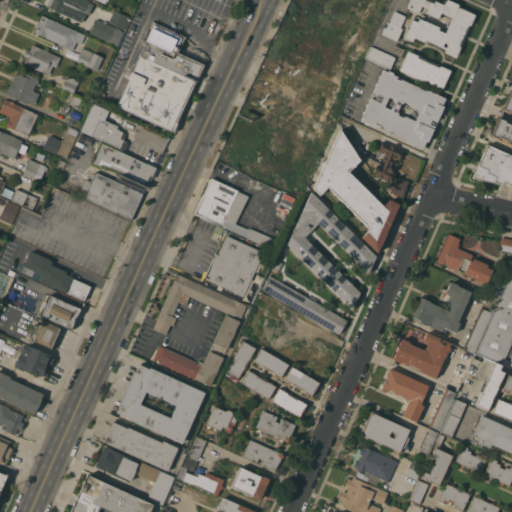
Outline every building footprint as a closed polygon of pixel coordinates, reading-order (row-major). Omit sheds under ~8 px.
[(82,22),(49,7),(46,5),(48,0),(87,0),(89,1),(89,2),(93,4),(88,14),(86,13),(82,22)] [(332,0),(322,23),(342,32),(340,35),(342,36),(340,40),(338,39),(338,40),(347,44),(330,81),(293,63),(292,65),(285,62),(286,60),(267,52),(290,0),(332,0)] [(439,27),(438,29),(445,33),(452,17),(441,12),(438,18),(426,12),(428,8),(422,5),(419,12),(408,7),(409,5),(408,4),(409,0),(434,0),(441,3),(443,0),(449,0),(459,4),(458,6),(475,14),(456,58),(444,52),(444,51),(414,37),(413,40),(405,37),(413,19),(417,21),(419,18),(425,21),(425,20),(439,27)] [(108,21),(114,10),(129,17),(123,29),(108,21)] [(406,16),(400,27),(402,28),(397,41),(381,34),(387,21),(389,22),(394,10),(406,16)] [(85,34),(81,44),(76,42),(72,51),(59,45),(60,44),(34,32),(42,15),(85,34)] [(103,22),(103,20),(107,22),(106,24),(123,32),(117,45),(89,32),(95,19),(103,22)] [(171,131),(134,113),(133,116),(115,108),(114,107),(114,106),(114,104),(117,98),(119,99),(128,79),(126,78),(128,75),(127,75),(128,73),(129,73),(130,71),(131,72),(146,40),(161,47),(165,37),(180,43),(175,53),(203,66),(171,131)] [(61,57),(56,67),(53,65),(49,74),(24,63),(26,57),(23,55),(26,48),(30,50),(32,44),(61,57)] [(394,57),(395,58),(391,67),(390,66),(389,69),(365,58),(370,46),(371,47),(371,46),(394,56),(394,57)] [(65,55),(67,49),(79,54),(82,47),(103,57),(97,70),(76,60),(76,59),(65,55)] [(398,70),(407,50),(451,70),(442,90),(398,70)] [(414,144),(413,146),(408,143),(409,142),(405,140),(406,140),(378,127),(379,125),(376,124),(375,126),(370,124),(369,126),(364,123),(364,122),(360,120),(363,114),(361,113),(363,110),(364,111),(366,106),(365,106),(366,103),(367,104),(370,97),(374,99),(377,94),(373,92),(376,85),(374,85),(376,82),(377,83),(379,78),(378,77),(379,75),(380,75),(383,69),(387,71),(388,70),(393,72),(393,74),(398,76),(397,78),(399,80),(400,78),(428,91),(428,90),(431,91),(432,90),(437,92),(437,94),(446,98),(442,105),(444,106),(437,122),(435,121),(433,125),(435,126),(428,141),(426,141),(423,148),(414,144)] [(8,95),(9,92),(7,91),(11,81),(12,81),(16,74),(18,75),(19,73),(25,76),(26,73),(38,78),(37,80),(39,80),(37,85),(36,84),(33,90),(39,93),(34,104),(27,101),(26,103),(8,95)] [(73,93),(61,88),(68,75),(79,80),(73,93)] [(511,146),(489,136),(510,89),(511,89),(511,146)] [(105,94),(100,105),(95,102),(101,92),(105,94)] [(71,101),(75,94),(82,99),(79,105),(71,101)] [(38,114),(28,136),(5,125),(10,116),(0,111),(0,108),(5,98),(38,114)] [(103,123),(105,120),(119,126),(118,129),(126,133),(123,140),(129,143),(125,151),(91,135),(93,132),(86,129),(92,117),(93,118),(98,106),(103,109),(98,120),(103,123)] [(70,116),(73,110),(81,113),(78,119),(70,116)] [(349,124),(338,119),(340,115),(351,120),(349,124)] [(217,159),(236,117),(258,127),(260,126),(267,129),(268,131),(277,136),(278,134),(300,144),(294,157),(292,156),(285,173),(308,183),(301,197),(219,160),(217,159)] [(78,131),(66,157),(55,152),(54,153),(42,147),(48,135),(60,140),(62,139),(64,140),(70,127),(78,131)] [(16,154),(19,155),(17,158),(15,157),(14,158),(1,152),(0,156),(0,129),(22,140),(21,143),(27,146),(23,154),(17,151),(16,154)] [(314,186),(322,168),(320,167),(323,161),(325,162),(340,129),(352,148),(354,146),(357,151),(355,152),(360,160),(348,171),(382,205),(389,199),(398,205),(377,253),(361,237),(370,229),(327,186),(321,193),(319,194),(313,188),(314,186)] [(399,160),(395,158),(395,159),(394,159),(391,166),(393,167),(394,169),(393,172),(392,173),(395,174),(393,178),(398,180),(400,177),(408,181),(403,192),(405,193),(404,195),(402,195),(402,197),(400,196),(398,201),(389,197),(391,193),(390,192),(391,189),(384,186),(386,180),(373,174),(377,165),(378,165),(380,165),(384,155),(384,154),(384,153),(378,151),(382,140),(404,150),(399,160)] [(99,146),(98,145),(100,141),(156,167),(148,186),(102,164),(101,166),(100,167),(98,167),(91,163),(99,146)] [(511,155),(511,186),(472,177),(475,171),(473,171),(478,160),(480,160),(483,151),(482,151),(485,143),(511,155)] [(45,166),(39,180),(23,172),(27,163),(26,163),(28,159),(29,159),(29,158),(45,166)] [(143,194),(131,220),(83,198),(84,197),(79,195),(82,188),(81,188),(86,179),(91,181),(92,178),(90,177),(92,173),(94,174),(95,172),(143,194)] [(192,213),(210,177),(237,190),(237,191),(248,196),(234,223),(250,230),(250,229),(274,240),(271,248),(247,237),(192,213)] [(13,191),(10,198),(1,194),(4,187),(13,191)] [(28,194),(28,193),(38,198),(33,209),(23,204),(22,206),(11,200),(16,188),(28,194)] [(376,256),(368,273),(318,223),(304,237),(360,292),(352,309),(286,244),(311,191),(376,256)] [(20,206),(11,224),(0,218),(0,213),(6,200),(20,206)] [(214,232),(217,225),(223,228),(220,235),(214,232)] [(448,233),(460,238),(458,242),(459,243),(457,247),(473,254),(471,259),(472,260),(473,258),(488,264),(487,267),(493,269),(487,284),(447,266),(447,265),(436,260),(448,233)] [(264,252),(244,296),(206,279),(206,277),(204,276),(215,253),(217,253),(226,234),(264,252)] [(511,240),(511,253),(499,251),(501,238),(511,240)] [(50,259),(50,260),(52,261),(51,264),(67,271),(66,274),(73,277),(73,278),(91,286),(85,300),(66,292),(31,277),(34,271),(22,266),(30,250),(50,259)] [(277,272),(271,268),(276,259),(283,263),(277,272)] [(511,267),(499,296),(492,293),(506,261),(511,264),(511,267)] [(511,267),(511,341),(502,364),(475,352),(492,312),(499,296),(511,267)] [(194,361),(194,362),(199,365),(206,349),(210,351),(213,343),(210,342),(224,312),(187,296),(183,304),(176,301),(170,315),(174,317),(171,325),(168,324),(168,328),(163,334),(158,331),(151,328),(156,322),(155,318),(175,273),(244,305),(208,385),(150,359),(157,344),(194,361)] [(347,320),(339,334),(261,289),(269,275),(347,320)] [(450,281),(458,285),(458,286),(471,292),(458,321),(460,322),(455,332),(443,327),(443,328),(440,326),(438,330),(420,321),(421,321),(411,316),(420,296),(430,301),(430,302),(443,308),(450,293),(446,292),(450,281)] [(79,308),(80,309),(71,328),(70,329),(40,316),(40,315),(43,308),(44,308),(46,302),(49,295),(50,295),(79,308)] [(475,352),(463,347),(481,307),(492,312),(475,352)] [(38,323),(38,322),(39,318),(58,326),(57,326),(60,327),(50,349),(30,340),(38,323)] [(418,370),(419,368),(408,363),(408,365),(393,359),(401,338),(409,341),(409,343),(423,349),(423,348),(424,349),(428,341),(423,339),(426,332),(440,338),(439,340),(442,341),(442,339),(451,343),(449,346),(451,347),(450,352),(448,351),(445,358),(444,358),(438,371),(440,371),(439,374),(437,373),(435,378),(418,370)] [(256,347),(251,356),(252,356),(249,361),(248,361),(246,365),(247,366),(244,371),(243,370),(238,378),(225,370),(242,340),(256,347)] [(54,359),(55,359),(52,366),(51,366),(46,376),(41,374),(41,376),(24,368),(23,371),(15,367),(16,365),(15,365),(24,343),(54,358),(54,359)] [(288,364),(281,377),(278,375),(277,376),(274,374),(275,373),(259,364),(259,365),(256,364),(257,362),(253,360),(261,347),(288,364)] [(504,372),(498,386),(500,387),(499,389),(500,390),(498,394),(497,394),(496,397),(494,396),(488,410),(476,405),(494,362),(501,365),(500,370),(504,372)] [(127,418),(127,417),(117,412),(120,406),(121,406),(122,405),(119,404),(134,371),(138,373),(139,372),(136,370),(139,363),(149,368),(150,367),(205,392),(182,443),(127,418)] [(292,366),(319,382),(317,386),(315,391),(314,391),(312,395),(309,393),(308,394),(305,393),(306,392),(303,390),(302,390),(293,384),(290,383),(290,384),(287,382),(288,381),(284,379),(292,366)] [(402,397),(403,396),(398,394),(397,395),(394,393),(394,392),(390,390),(389,391),(386,389),(383,394),(380,392),(382,387),(381,387),(386,376),(385,376),(389,367),(429,385),(424,394),(426,395),(425,397),(426,397),(423,405),(424,405),(420,415),(419,417),(417,422),(402,415),(408,402),(406,402),(406,401),(405,400),(405,399),(405,398),(402,397)] [(240,382),(248,369),(252,371),(253,370),(254,371),(254,373),(270,382),(271,381),(273,382),(272,383),(276,386),(268,399),(240,382)] [(0,372),(10,376),(9,378),(43,393),(34,413),(4,400),(5,398),(0,395),(0,372)] [(511,375),(511,391),(509,390),(508,392),(504,390),(504,388),(503,388),(509,374),(511,375)] [(305,408),(302,413),(301,413),(299,417),(271,400),(279,388),(283,390),(283,389),(285,390),(285,391),(288,393),(298,398),(298,399),(301,400),(302,399),(304,401),(303,402),(307,404),(305,408)] [(456,392),(439,431),(429,426),(446,388),(456,392)] [(511,420),(492,412),(498,398),(509,403),(509,401),(511,402),(511,420)] [(451,437),(441,432),(455,399),(466,404),(451,437)] [(0,400),(1,401),(0,403),(10,407),(9,409),(24,415),(21,421),(24,423),(21,430),(18,428),(15,434),(6,430),(5,431),(0,428),(0,400)] [(232,414),(237,416),(230,432),(229,432),(227,432),(221,429),(220,430),(219,430),(218,432),(213,429),(214,428),(210,426),(209,428),(207,427),(208,425),(206,424),(214,406),(225,411),(228,409),(231,411),(232,413),(232,414)] [(280,438),(280,439),(277,438),(278,436),(265,431),(265,432),(261,431),(262,429),(256,427),(263,410),(277,416),(275,420),(279,422),(281,418),(295,424),(290,438),(291,441),(286,442),(285,440),(280,438)] [(368,437),(367,439),(359,435),(364,426),(360,424),(363,418),(366,419),(371,410),(378,413),(378,415),(410,429),(406,436),(409,437),(404,448),(402,447),(400,451),(368,437)] [(27,419),(29,414),(43,420),(41,425),(39,424),(27,419)] [(511,428),(511,453),(492,444),(490,448),(482,444),(481,447),(475,444),(476,441),(471,439),(473,434),(472,433),(480,414),(511,428)] [(168,470),(103,442),(109,430),(108,430),(112,421),(127,428),(128,426),(162,442),(162,440),(178,447),(168,470)] [(428,454),(418,449),(428,427),(438,432),(428,454)] [(444,435),(440,445),(435,443),(439,433),(444,435)] [(0,435),(11,441),(9,446),(13,448),(8,458),(4,456),(1,464),(0,463),(0,435)] [(193,471),(186,468),(182,466),(196,435),(206,440),(193,471)] [(278,465),(277,465),(275,470),(261,464),(263,459),(258,458),(257,462),(243,456),(250,439),(256,442),(257,441),(262,443),(262,444),(279,452),(282,451),(284,456),(281,457),(278,465)] [(462,444),(468,447),(467,449),(471,451),(470,453),(475,456),(476,453),(480,455),(481,453),(487,455),(480,472),(475,470),(474,472),(470,471),(471,469),(463,465),(463,467),(459,466),(460,464),(455,461),(462,444)] [(104,445),(131,457),(130,459),(138,463),(135,469),(136,470),(131,480),(130,480),(129,482),(95,466),(104,445)] [(397,460),(388,482),(355,468),(356,467),(353,465),(356,458),(359,460),(361,454),(358,453),(361,446),(364,447),(365,446),(397,460)] [(452,455),(448,464),(451,465),(445,477),(443,476),(439,485),(422,477),(424,471),(429,473),(437,455),(433,453),(435,447),(452,455)] [(511,479),(509,486),(503,483),(502,485),(499,484),(500,482),(493,479),(492,480),(489,479),(490,477),(484,474),(491,457),(497,460),(496,462),(500,464),(499,466),(504,469),(505,466),(509,468),(510,466),(511,466),(511,479)] [(422,465),(416,478),(406,474),(406,472),(405,471),(406,467),(408,468),(409,465),(408,464),(409,460),(411,461),(411,460),(422,465)] [(175,477),(163,504),(147,498),(154,481),(136,473),(141,462),(175,477)] [(182,477),(176,474),(180,465),(182,466),(186,468),(182,477)] [(261,476),(262,475),(270,478),(260,500),(252,497),(252,495),(249,494),(248,496),(245,495),(246,493),(231,486),(234,478),(233,477),(234,475),(235,476),(240,466),(261,476)] [(198,473),(204,475),(206,471),(210,473),(209,473),(216,476),(215,476),(223,479),(221,485),(223,485),(222,489),(220,488),(218,494),(182,480),(185,471),(197,476),(198,473)] [(70,511),(87,474),(153,504),(149,511),(70,511)] [(388,492),(383,503),(370,497),(368,503),(381,508),(379,511),(359,511),(341,504),(342,500),(338,499),(342,491),(346,492),(348,488),(344,486),(347,478),(351,479),(353,476),(388,492)] [(428,483),(419,504),(410,499),(419,479),(428,483)] [(451,485),(452,483),(458,486),(457,488),(469,494),(462,510),(456,508),(457,506),(453,504),(454,501),(449,499),(448,501),(444,500),(443,502),(437,499),(445,483),(451,485)] [(496,511),(466,511),(474,496),(480,498),(480,496),(484,498),(483,500),(491,503),(491,501),(494,503),(493,504),(499,507),(496,511)] [(249,508),(248,509),(255,511),(223,511),(224,511),(218,508),(223,497),(249,508)]
